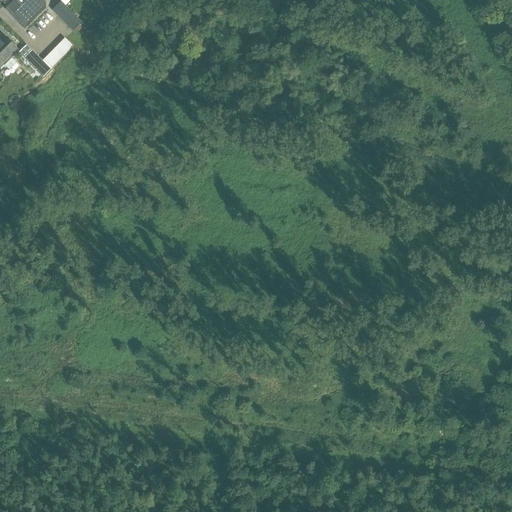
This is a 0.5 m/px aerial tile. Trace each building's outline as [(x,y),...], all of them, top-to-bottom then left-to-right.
[(0,0),(5,4),(9,0),(13,0),(5,9),(25,29),(46,8),(46,3),(43,0),(0,0)] [(82,22),(65,5),(69,1),(68,0),(61,0),(52,9),(73,31),(82,22)] [(0,67),(3,64),(9,70),(19,59),(13,53),(17,49),(4,35),(0,38),(0,67)] [(44,59),(53,67),(75,45),(66,36),(44,59)] [(35,54),(26,44),(18,52),(30,64),(42,76),(50,69),(35,54)]
